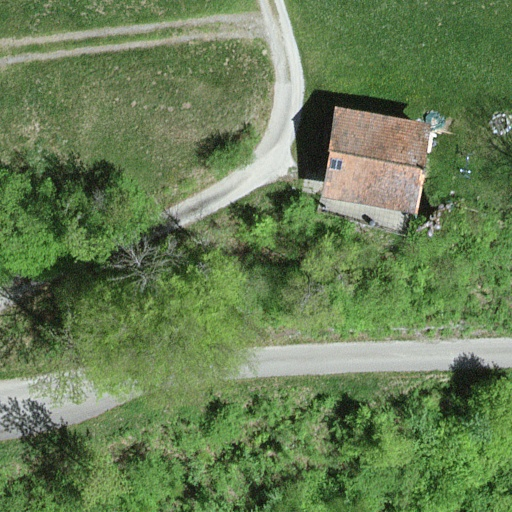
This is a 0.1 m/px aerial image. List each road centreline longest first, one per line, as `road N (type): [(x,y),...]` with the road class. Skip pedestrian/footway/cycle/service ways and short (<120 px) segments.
road 1 (track): [(0,409),(222,367),(511,353)]
road 2 (track): [(0,303),(19,281),(248,190),(279,151),(288,83),(263,0)]
